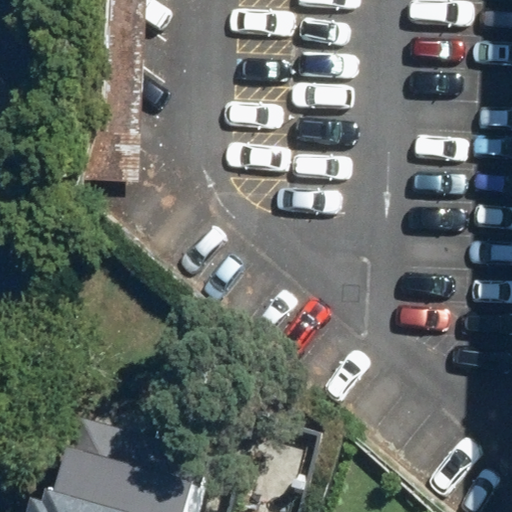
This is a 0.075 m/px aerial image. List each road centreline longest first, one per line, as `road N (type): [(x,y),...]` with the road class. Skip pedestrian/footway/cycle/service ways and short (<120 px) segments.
road 1 (unknown): [(339,312),(230,214),(209,182),(196,147),(198,0)]
road 2 (unknown): [(394,0),(378,241),(339,312)]
road 3 (unknown): [(511,438),(497,455),(339,312)]
